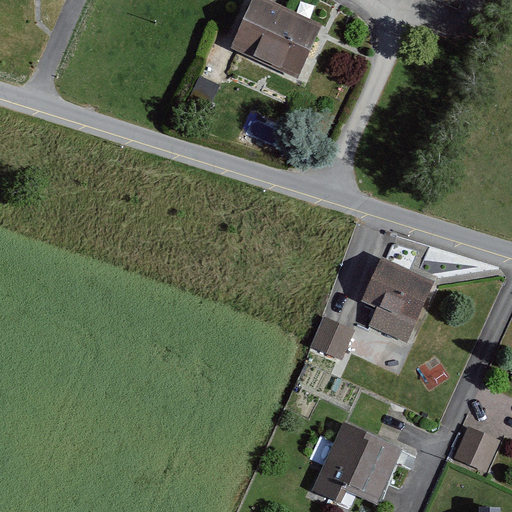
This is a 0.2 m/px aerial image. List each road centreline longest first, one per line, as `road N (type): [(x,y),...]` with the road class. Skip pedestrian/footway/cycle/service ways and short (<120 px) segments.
road 1 (track): [(350,200),(0,89)]
road 2 (unclassified): [(511,252),(350,200)]
road 3 (residential): [(511,291),(448,428)]
